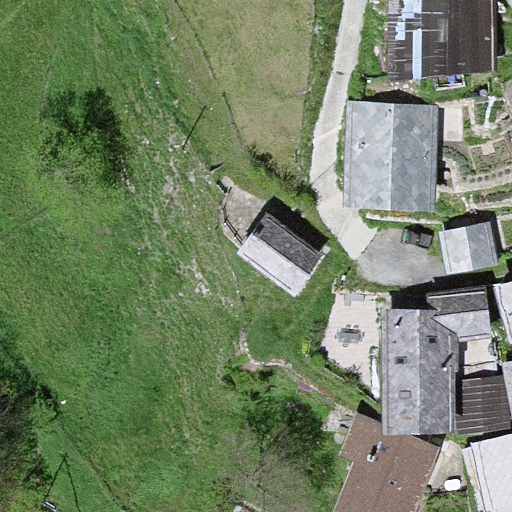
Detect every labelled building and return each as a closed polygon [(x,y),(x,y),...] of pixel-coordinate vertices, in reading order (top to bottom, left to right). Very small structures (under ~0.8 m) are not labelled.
[(489,0),(438,0),(395,0),(395,70),(488,71),(489,0)] [(433,110),(352,106),(348,204),(428,208),(433,110)] [(317,255),(266,219),(242,253),(293,289),(317,255)] [(486,226),(442,235),(450,270),(493,261),(486,226)] [(511,285),(497,289),(511,337),(511,285)] [(428,313),(386,313),(384,431),(448,430),(451,336),(487,334),(482,289),(428,296),(428,313)] [(410,511),(435,453),(357,420),(344,452),(358,458),(335,511),(410,511)] [(511,435),(473,444),(487,507),(511,501),(511,435)]
